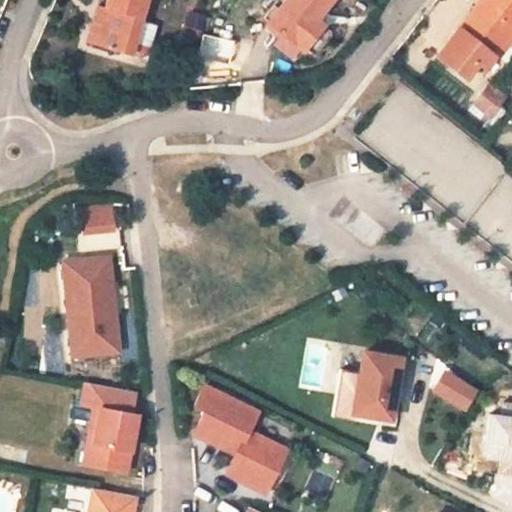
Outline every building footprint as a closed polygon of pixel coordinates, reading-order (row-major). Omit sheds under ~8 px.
[(107,0),(105,9),(94,44),(131,55),(141,58),(146,58),(149,53),(153,40),(156,26),(140,22),(146,0),(107,0)] [(284,0),(277,10),(268,21),(267,22),(281,33),(299,48),(302,49),(313,35),(307,31),(315,21),(330,0),(284,0)] [(511,0),(481,0),(450,39),(453,41),(450,45),(447,43),(437,54),(466,77),(478,62),(484,67),(494,55),(505,64),(511,55),(511,0)] [(105,9),(97,7),(87,42),(94,44),(105,9)] [(277,10),(272,7),(264,17),(268,21),(277,10)] [(199,42),(207,16),(188,10),(180,36),(199,42)] [(321,25),(315,21),(307,31),(313,35),(321,25)] [(281,33),(273,43),(292,57),(299,48),(281,33)] [(503,97),(488,85),(474,103),(489,115),(503,97)] [(428,212),(511,260),(511,183),(471,160),(476,151),(467,146),(428,212)] [(114,231),(113,204),(80,206),(82,233),(114,231)] [(119,233),(79,235),(81,252),(120,249),(119,233)] [(72,278),(64,288),(67,317),(73,316),(75,331),(68,332),(70,355),(117,351),(113,309),(108,310),(106,287),(111,287),(107,255),(80,259),(82,277),(72,278)] [(80,259),(61,260),(64,288),(72,278),(82,277),(80,259)] [(335,273),(331,277),(339,283),(343,279),(335,273)] [(67,317),(68,332),(75,331),(73,316),(67,317)] [(357,372),(340,370),(332,415),(377,422),(378,416),(388,418),(397,358),(361,351),(357,372)] [(432,390),(462,408),(473,391),(443,373),(432,390)] [(130,412),(134,391),(84,381),(80,404),(93,407),(98,408),(90,453),(85,451),(82,463),(124,471),(129,449),(126,448),(128,440),(130,441),(135,413),(130,412)] [(256,412),(202,386),(192,407),(203,412),(192,434),(236,456),(233,461),(231,460),(225,474),(253,487),(261,469),(273,475),(285,450),(247,431),(256,412)] [(485,457),(498,458),(497,473),(511,474),(511,404),(504,404),(503,417),(490,416),(485,457)] [(85,451),(90,453),(98,408),(93,407),(85,451)] [(262,420),(257,433),(285,444),(290,432),(262,420)] [(253,487),(264,493),(273,475),(261,469),(253,487)] [(129,511),(133,495),(92,487),(87,511),(129,511)]
